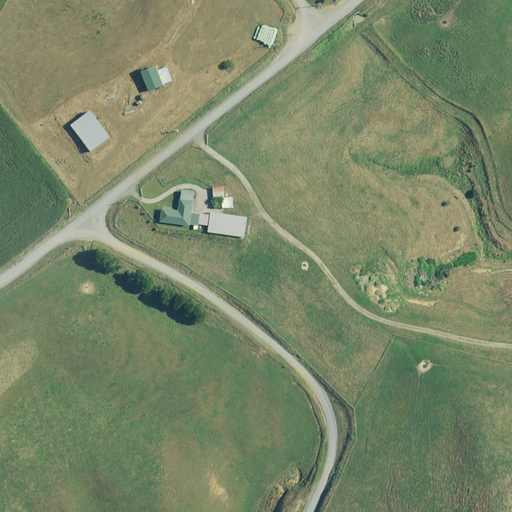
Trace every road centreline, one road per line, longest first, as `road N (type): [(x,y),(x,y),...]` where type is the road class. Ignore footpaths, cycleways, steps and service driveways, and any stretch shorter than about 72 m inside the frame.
road 1 (unclassified): [(79,219),(285,353),(319,393),(331,416),(332,458),(306,511)]
road 2 (unclassified): [(79,219),(322,28)]
